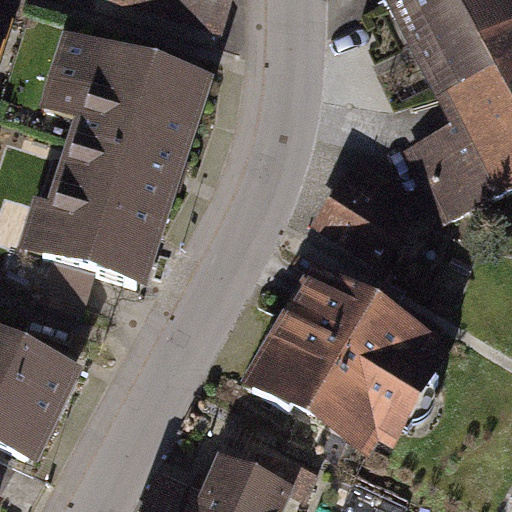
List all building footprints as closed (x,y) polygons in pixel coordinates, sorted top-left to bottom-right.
[(123,0),(122,4),(225,36),(236,0),(123,0)] [(511,0),(406,0),(398,4),(445,102),(503,74),(487,42),(511,28),(511,0)] [(0,87),(22,19),(0,11),(0,87)] [(503,74),(445,102),(458,130),(408,154),(446,231),(511,199),(511,90),(510,86),(511,85),(511,28),(487,42),(503,74)] [(144,62),(74,42),(61,87),(102,99),(54,260),(61,262),(66,263),(97,272),(146,287),(208,81),(144,62)] [(360,169),(321,230),(389,272),(420,224),(415,221),(423,208),(360,169)] [(85,315),(97,272),(66,263),(61,262),(48,305),(85,315)] [(326,275),(257,395),(289,413),(292,408),(373,454),(380,442),(392,449),(440,366),(429,360),(446,330),(394,301),(388,311),(326,275)] [(84,378),(0,338),(0,444),(44,465),(84,378)] [(212,508),(166,488),(155,511),(289,511),(297,495),(311,501),(319,481),(272,461),(264,481),(231,466),(212,508)]
